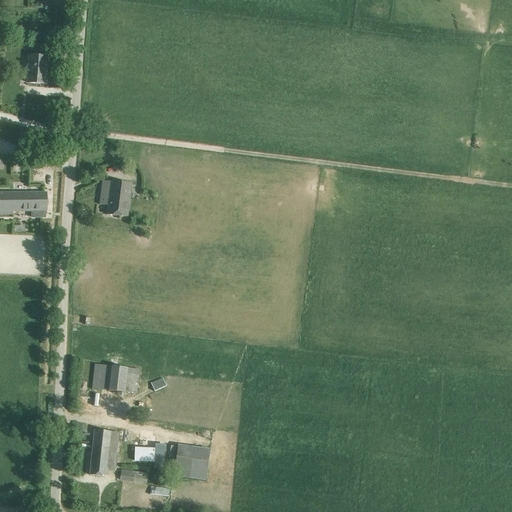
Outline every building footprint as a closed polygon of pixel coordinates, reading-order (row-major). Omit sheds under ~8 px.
[(46,57),(31,56),(29,83),(45,84),(46,70),(44,70),(45,65),(46,57)] [(111,182),(102,181),(99,205),(108,206),(107,215),(129,218),(132,184),(111,181),(111,182)] [(47,201),(47,193),(0,193),(0,214),(12,214),(12,211),(31,211),(31,218),(45,218),(45,211),(47,211),(47,203),(46,203),(46,201),(47,201)] [(137,386),(139,369),(95,364),(95,365),(96,365),(102,365),(101,374),(94,373),(92,389),(125,394),(125,393),(136,394),(137,386)] [(166,386),(162,378),(151,383),(154,391),(166,386)] [(119,433),(95,430),(90,475),(107,477),(108,467),(115,468),(119,433)] [(206,480),(209,450),(177,446),(174,476),(206,480)] [(156,455),(129,451),(128,463),(149,466),(148,474),(153,474),(156,455)] [(146,483),(147,473),(122,470),(120,480),(146,483)] [(150,495),(169,497),(169,489),(151,487),(150,495)]
